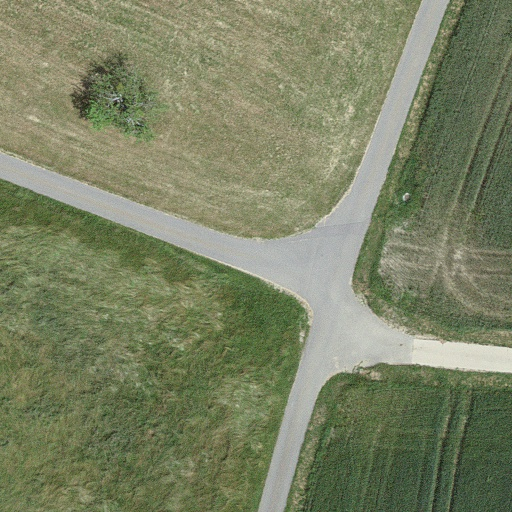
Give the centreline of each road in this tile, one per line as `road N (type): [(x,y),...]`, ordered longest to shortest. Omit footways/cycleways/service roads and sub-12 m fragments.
road 1 (track): [(0,167),(328,294),(438,0)]
road 2 (track): [(269,511),(328,294)]
road 3 (track): [(313,348),(511,365)]
